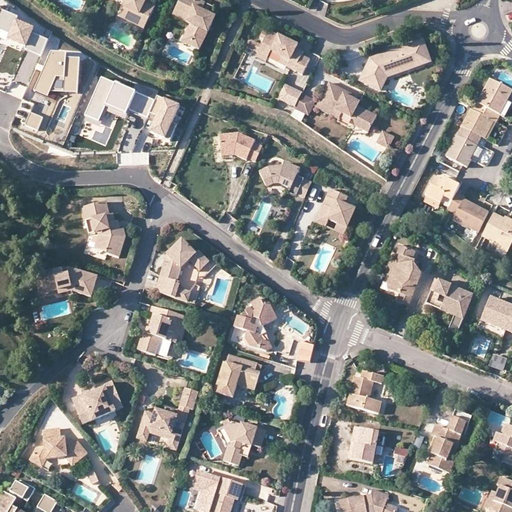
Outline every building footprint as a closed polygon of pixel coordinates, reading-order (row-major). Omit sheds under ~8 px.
[(145,4),(147,0),(121,0),(128,3),(121,17),(145,30),(155,9),(145,4)] [(157,5),(147,0),(145,4),(155,9),(157,5)] [(194,39),(191,45),(201,50),(217,17),(204,10),(207,4),(199,0),(182,0),(177,10),(191,17),(188,23),(193,25),(187,35),(194,39)] [(15,17),(0,10),(0,31),(5,33),(3,38),(23,47),(21,50),(39,58),(46,41),(28,34),(31,28),(13,20),(15,17)] [(174,16),(188,23),(191,17),(177,10),(174,16)] [(313,59),(305,56),(297,52),(299,48),(300,45),(267,29),(263,37),(267,39),(261,51),(271,56),(273,51),(292,60),(288,67),(305,75),(313,59)] [(184,41),(191,45),(194,39),(187,35),(184,41)] [(260,52),(261,51),(264,45),(254,40),(250,48),(260,52)] [(405,67),(406,72),(432,63),(425,42),(382,56),(379,64),(369,65),(362,81),(382,90),(386,81),(385,79),(384,73),(405,67)] [(270,57),(288,67),(292,60),(273,51),(271,56),(261,51),(258,58),(267,62),(270,57)] [(79,57),(52,55),(34,92),(46,99),(55,80),(64,80),(63,96),(77,96),(79,57)] [(372,59),(369,65),(379,64),(382,56),(372,59)] [(246,70),(239,67),(234,77),(241,80),(246,70)] [(385,79),(406,72),(405,67),(384,73),(385,79)] [(126,111),(146,120),(154,102),(98,78),(82,114),(98,121),(103,109),(123,117),(126,111)] [(508,103),(511,93),(511,91),(491,80),(478,104),(501,116),(508,103)] [(335,112),(341,116),(351,121),(355,125),(368,132),(376,116),(357,105),(359,103),(353,99),(344,94),(345,91),(330,83),(319,103),(317,107),(332,116),(335,112)] [(302,93),(285,84),(278,98),(296,107),(302,94),(302,93)] [(355,97),(345,91),(344,94),(353,99),(355,97)] [(316,101),(302,94),(296,107),(295,109),(309,115),(313,106),(316,101)] [(154,102),(146,120),(143,127),(149,130),(148,134),(170,143),(177,126),(170,124),(177,108),(155,98),(154,102)] [(462,127),(482,137),(485,138),(494,122),(496,123),(501,116),(478,104),(476,103),(472,110),(471,110),(462,127)] [(504,118),(511,105),(508,103),(501,116),(504,118)] [(294,109),(291,117),(302,122),(306,115),(294,109)] [(489,140),(496,123),(494,122),(485,138),(489,140)] [(470,160),(482,137),(462,127),(446,157),(463,166),(468,169),(472,161),(470,160)] [(387,142),(391,144),(395,138),(384,132),(382,136),(388,139),(387,142)] [(256,162),(263,147),(253,143),(254,141),(236,133),(219,135),(221,156),(234,154),(245,160),(246,158),(256,162)] [(389,149),(391,144),(387,142),(388,139),(382,136),(378,143),(389,149)] [(439,159),(442,153),(436,151),(433,156),(439,159)] [(300,170),(285,163),(284,168),(270,169),(261,174),(267,186),(274,183),(281,183),(283,184),(282,186),(289,189),(290,187),(292,188),(289,194),(294,197),(298,196),(305,180),(298,177),(300,170)] [(315,174),(319,168),(311,163),(308,169),(315,174)] [(331,176),(320,172),(315,182),(326,187),(331,176)] [(428,196),(441,203),(444,198),(452,202),(457,194),(460,187),(443,178),(442,181),(434,177),(425,195),(428,196)] [(313,184),(305,180),(298,196),(306,200),(313,184)] [(338,225),(347,230),(355,210),(344,205),(347,198),(330,190),(327,199),(330,200),(326,208),(323,206),(316,224),(326,228),(329,221),(338,225)] [(464,198),(457,194),(452,202),(450,207),(448,210),(456,215),(454,220),(478,233),(489,212),(464,200),(464,198)] [(437,209),(441,203),(428,196),(425,202),(437,209)] [(441,203),(450,207),(452,202),(444,198),(441,203)] [(118,231),(116,222),(114,213),(110,214),(108,201),(84,206),(87,220),(94,219),(96,225),(99,225),(101,232),(101,236),(97,248),(108,251),(108,254),(120,257),(127,235),(125,229),(122,229),(118,231)] [(511,223),(505,220),(494,214),(484,233),(511,247),(511,244),(511,223)] [(90,233),(101,232),(99,225),(96,225),(94,219),(87,220),(90,233)] [(344,236),(347,230),(338,225),(335,232),(344,236)] [(507,254),(511,247),(484,233),(482,237),(498,246),(497,249),(507,254)] [(177,299),(180,290),(182,283),(180,282),(184,270),(192,263),(202,272),(212,264),(201,253),(198,255),(185,242),(169,257),(173,259),(171,263),(168,262),(158,293),(177,299)] [(393,277),(388,290),(399,295),(397,301),(409,306),(422,275),(411,270),(415,261),(412,260),(415,252),(397,244),(394,253),(398,255),(398,256),(395,264),(393,263),(388,275),(393,277)] [(385,274),(388,290),(393,277),(388,275),(393,263),(395,264),(398,256),(390,262),(385,274)] [(417,262),(415,261),(411,270),(422,275),(417,262)] [(66,274),(64,269),(37,275),(39,285),(46,284),(48,288),(58,286),(59,291),(73,288),(74,290),(93,297),(99,277),(75,269),(75,273),(66,274)] [(451,325),(459,329),(473,295),(439,281),(434,293),(431,292),(427,304),(434,307),(438,296),(444,299),(443,306),(450,309),(448,315),(454,317),(451,325)] [(41,295),(59,291),(58,286),(48,288),(46,284),(39,285),(41,295)] [(192,294),(180,290),(177,299),(189,303),(192,294)] [(440,311),(448,315),(450,309),(443,306),(444,299),(438,296),(434,307),(441,310),(440,311)] [(511,305),(491,297),(481,320),(511,332),(511,305)] [(259,338),(263,328),(279,320),(272,305),(266,308),(261,300),(253,305),(257,313),(254,313),(253,310),(247,312),(249,317),(248,321),(239,318),(236,328),(248,332),(246,339),(251,348),(266,353),(273,350),(270,344),(261,342),(259,338)] [(149,337),(146,336),(144,336),(139,351),(157,357),(162,340),(167,341),(170,333),(180,337),(186,318),(155,307),(153,315),(156,316),(152,328),(149,337)] [(458,333),(459,329),(451,325),(449,330),(458,333)] [(267,334),(263,328),(259,338),(267,334)] [(177,345),(180,337),(170,333),(167,341),(177,345)] [(294,340),(283,337),(277,352),(289,356),(294,340)] [(300,342),(297,360),(311,363),(315,345),(300,342)] [(359,350),(351,355),(353,359),(361,355),(359,350)] [(493,355),(488,366),(503,372),(507,361),(493,355)] [(256,372),(258,365),(230,356),(227,364),(225,363),(216,393),(234,399),(238,386),(239,382),(257,388),(261,374),(256,372)] [(384,377),(363,372),(361,379),(355,377),(347,406),(378,414),(381,402),(369,399),(373,383),(382,385),(384,377)] [(114,382),(106,385),(107,387),(85,396),(84,394),(74,398),(84,424),(117,411),(111,398),(120,395),(114,382)] [(238,386),(256,392),(257,388),(239,382),(238,386)] [(187,388),(181,406),(191,409),(194,410),(200,393),(187,388)] [(125,408),(120,395),(111,398),(117,411),(125,408)] [(170,414),(165,412),(157,410),(156,415),(146,412),(138,438),(148,441),(150,433),(152,428),(172,435),(170,439),(180,442),(191,409),(181,406),(178,416),(170,414)] [(455,410),(452,417),(467,423),(469,424),(472,417),(455,410)] [(467,423),(452,417),(447,430),(436,426),(432,437),(434,437),(438,439),(431,454),(434,455),(430,466),(449,474),(454,462),(451,461),(447,460),(454,444),(457,446),(467,423)] [(247,446),(253,447),(253,446),(262,448),(266,431),(243,424),(243,427),(233,423),(226,428),(234,443),(232,447),(231,446),(226,462),(240,467),(244,456),(241,456),(243,448),(247,446)] [(511,427),(507,425),(503,436),(501,435),(500,435),(498,435),(496,435),(494,436),(494,439),(495,442),(497,444),(499,445),(496,452),(504,455),(501,461),(511,465),(511,427)] [(349,459),(352,459),(355,444),(358,444),(361,429),(355,427),(349,459)] [(150,433),(170,439),(172,435),(152,428),(150,433)] [(76,454),(81,460),(88,454),(77,441),(65,442),(62,442),(61,439),(60,429),(43,431),(45,447),(37,448),(30,460),(42,467),(46,460),(65,457),(67,457),(67,455),(76,454)] [(355,444),(352,459),(372,463),(378,432),(361,429),(358,444),(355,444)] [(427,453),(431,454),(438,439),(434,437),(427,453)] [(177,451),(180,442),(170,439),(168,448),(177,451)] [(451,461),(457,446),(454,444),(447,460),(451,461)] [(250,458),(253,447),(247,446),(243,448),(241,456),(244,456),(250,458)] [(73,467),(81,460),(76,454),(67,455),(67,457),(65,457),(73,467)] [(117,467),(115,474),(119,480),(123,477),(117,467)] [(91,481),(97,478),(94,472),(88,475),(91,481)] [(211,511),(222,481),(198,473),(193,488),(204,491),(198,510),(202,511),(211,511)] [(511,511),(511,481),(501,477),(498,485),(500,486),(497,493),(493,502),(488,499),(485,508),(494,511),(511,511)] [(227,511),(231,498),(236,500),(241,502),(246,486),(222,479),(222,481),(211,511),(227,511)] [(19,498),(24,500),(29,503),(36,490),(21,481),(13,494),(12,497),(9,496),(4,493),(0,500),(0,511),(21,511),(19,510),(14,508),(19,498)] [(492,491),(488,499),(493,502),(497,493),(492,491)] [(365,501),(362,498),(340,501),(342,511),(396,511),(398,508),(387,505),(389,497),(373,492),(372,496),(371,499),(365,501)] [(53,511),(59,503),(45,495),(38,508),(44,511),(53,511)] [(19,510),(24,500),(19,498),(14,508),(19,510)] [(231,511),(236,500),(231,498),(227,511),(231,511)]
